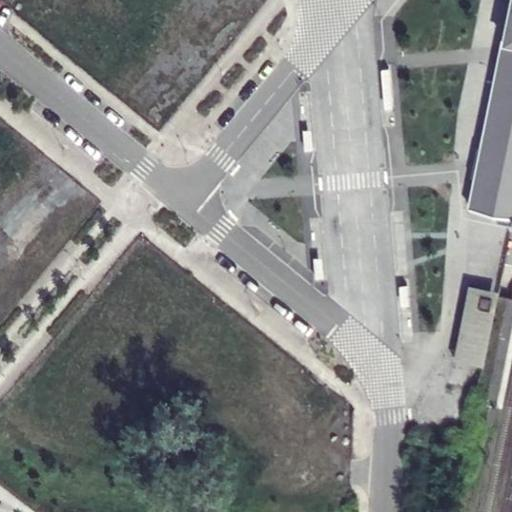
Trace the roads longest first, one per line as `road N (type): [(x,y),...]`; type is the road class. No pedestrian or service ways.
road 1 (unclassified): [(184,200),(366,348),(388,416),(383,511)]
road 2 (unclassified): [(0,48),(184,200)]
road 3 (unclassified): [(184,200),(334,16)]
road 4 (unclassified): [(334,16),(357,244)]
